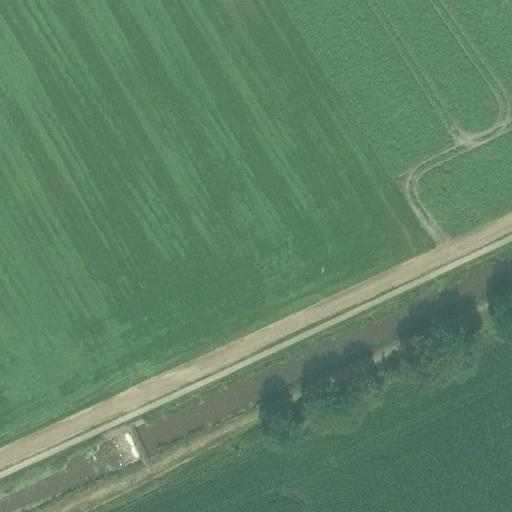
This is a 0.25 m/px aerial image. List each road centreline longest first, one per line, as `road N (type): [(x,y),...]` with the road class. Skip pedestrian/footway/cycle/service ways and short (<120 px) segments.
road 1 (track): [(511,220),(0,462)]
road 2 (track): [(83,511),(511,304)]
